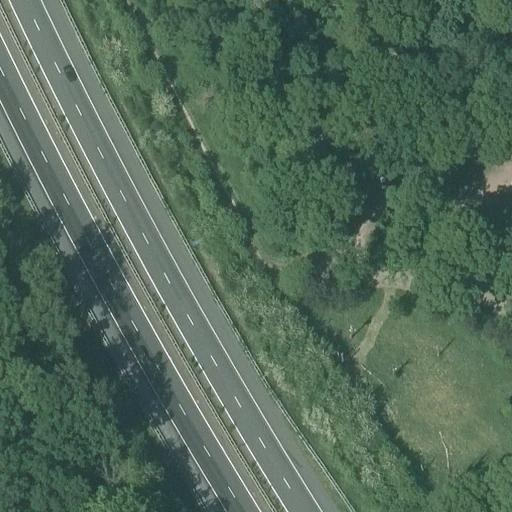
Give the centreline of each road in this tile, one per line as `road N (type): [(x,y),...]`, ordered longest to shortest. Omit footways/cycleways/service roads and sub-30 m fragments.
road 1 (motorway): [(302,511),(103,166),(23,0)]
road 2 (motorway): [(0,71),(124,318),(237,511)]
road 3 (track): [(351,273),(256,252),(126,0)]
road 4 (unclassified): [(511,317),(465,293),(351,273)]
